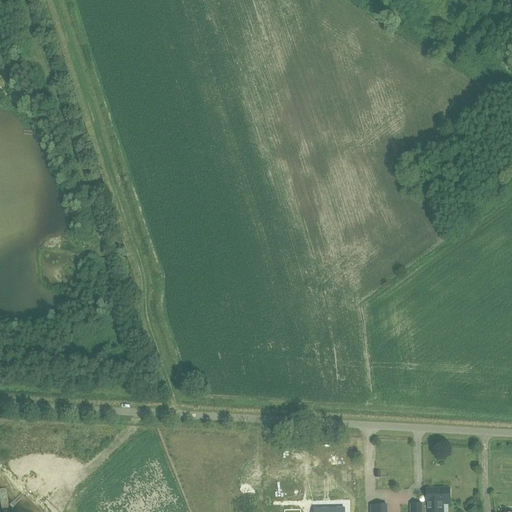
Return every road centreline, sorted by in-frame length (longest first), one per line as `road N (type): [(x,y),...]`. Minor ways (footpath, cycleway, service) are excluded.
road 1 (unclassified): [(511,433),(0,403)]
road 2 (track): [(136,411),(129,432),(55,501)]
